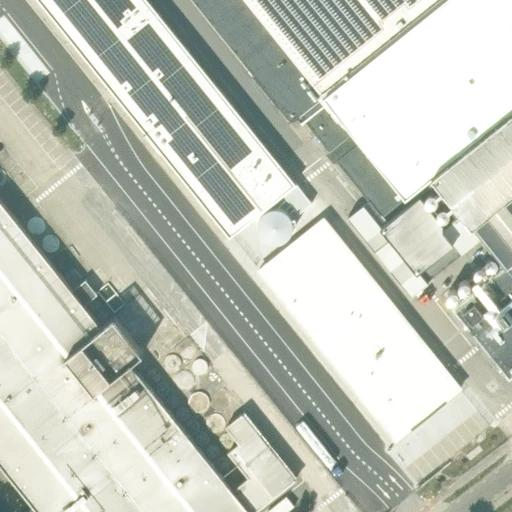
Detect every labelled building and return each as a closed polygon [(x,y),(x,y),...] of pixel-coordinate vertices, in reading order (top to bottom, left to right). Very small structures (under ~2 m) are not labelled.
[(40,0),(230,236),(283,193),(297,182),(149,0),(40,0)] [(506,266),(454,308),(510,378),(511,375),(511,0),(193,0),(291,121),(300,114),(330,151),(326,154),(334,163),(337,160),(383,216),(433,177),(506,266)] [(297,182),(283,193),(299,212),(312,202),(297,182)] [(421,193),(366,238),(410,294),(428,280),(463,252),(444,229),(444,221),(421,193)] [(0,462),(35,506),(27,511),(254,511),(296,478),(243,412),(227,425),(226,426),(239,442),(228,451),(248,477),(233,488),(132,361),(144,352),(115,316),(103,326),(0,197),(0,462)] [(261,269),(259,270),(379,419),(444,367),(439,361),(324,218),(324,219),(261,269)] [(381,418),(372,425),(387,444),(396,437),(381,418)]
